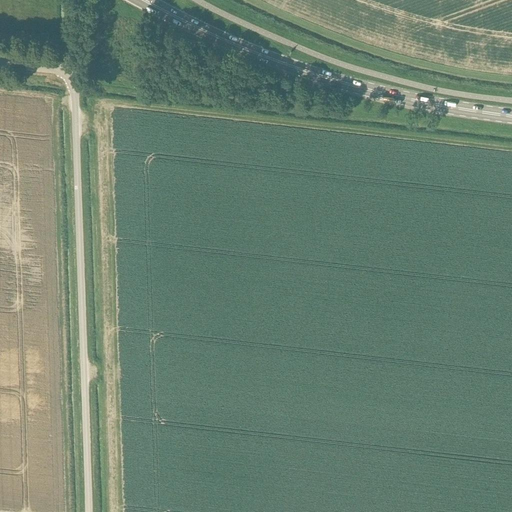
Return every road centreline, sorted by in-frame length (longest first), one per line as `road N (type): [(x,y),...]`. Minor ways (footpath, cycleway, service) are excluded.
road 1 (unclassified): [(89,511),(75,88),(59,68),(0,62)]
road 2 (primary): [(511,116),(352,86),(187,24)]
